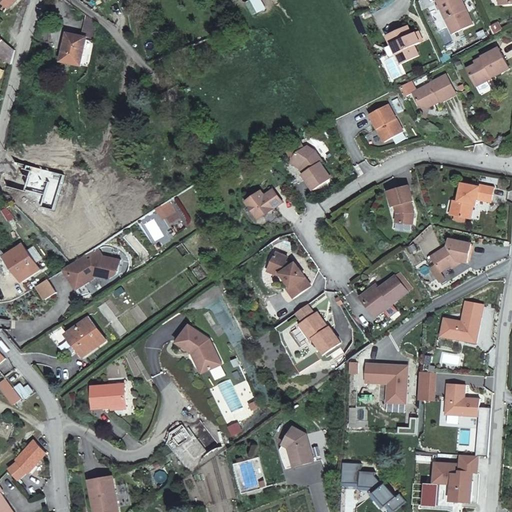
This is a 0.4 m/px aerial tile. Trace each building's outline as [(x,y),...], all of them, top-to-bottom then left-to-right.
[(0,0),(9,9),(17,0),(0,0)] [(434,0),(449,33),(468,24),(457,0),(434,0)] [(397,53),(402,63),(416,56),(412,45),(417,43),(413,33),(409,35),(405,26),(384,36),(388,45),(384,46),(389,56),(394,54),(397,53)] [(68,33),(62,61),(80,65),(86,37),(68,33)] [(0,54),(11,63),(15,49),(2,38),(0,37),(0,54)] [(483,58),(476,62),(467,66),(476,83),(509,67),(499,46),(482,55),(483,58)] [(398,64),(402,63),(397,53),(394,54),(398,64)] [(455,91),(445,70),(429,78),(430,79),(410,88),(416,100),(424,103),(430,99),(431,97),(436,95),(438,99),(455,91)] [(371,114),(386,141),(405,130),(389,103),(371,114)] [(308,171),(305,172),(303,174),(313,189),(331,177),(321,162),(323,161),(318,153),(314,155),(311,151),(308,145),(297,152),(296,154),(294,159),(304,166),(308,171)] [(302,168),(305,172),(308,171),(304,166),(294,159),(292,161),(302,168)] [(472,203),(475,204),(478,204),(480,198),(493,201),(496,187),(482,184),(482,186),(463,182),(460,201),(458,200),(455,214),(470,217),(472,203)] [(390,189),(395,204),(397,204),(400,214),(399,220),(415,222),(416,210),(413,199),(415,199),(411,183),(390,189)] [(264,216),(285,202),(275,188),(266,194),(263,191),(248,202),(257,215),(258,216),(264,216)] [(443,270),(453,264),(459,259),(464,261),(469,262),(473,243),(451,238),(451,244),(433,255),(443,270)] [(24,246),(6,257),(22,282),(40,271),(24,246)] [(71,264),(63,269),(73,285),(88,275),(96,277),(106,279),(114,274),(117,261),(101,256),(95,248),(71,264)] [(294,262),(295,261),(287,256),(288,253),(279,249),(272,265),(282,268),(293,283),(289,285),(296,294),(312,283),(300,265),(298,267),(294,262)] [(88,275),(73,285),(76,289),(96,277),(88,275)] [(396,275),(381,287),(382,289),(366,301),(378,316),(409,291),(397,276),(396,275)] [(382,289),(381,287),(378,284),(363,297),(366,301),(382,289)] [(481,317),(483,304),(465,301),(463,313),(481,317)] [(315,312),(308,302),(296,311),(303,321),(315,312)] [(318,310),(315,312),(303,321),(301,322),(302,323),(313,339),(314,337),(325,352),(337,343),(340,341),(341,340),(331,325),(330,326),(327,327),(324,322),(324,317),(319,310),(318,310)] [(462,321),(444,318),(441,336),(477,342),(481,317),(463,313),(462,321)] [(87,355),(109,340),(94,318),(72,333),(87,355)] [(208,339),(187,326),(176,343),(192,354),(194,352),(196,357),(195,359),(198,365),(210,369),(220,363),(208,339)] [(405,402),(407,365),(365,362),(364,380),(387,382),(385,401),(405,402)] [(419,400),(435,400),(436,373),(420,372),(419,400)] [(11,400),(15,404),(23,399),(7,378),(0,383),(11,400)] [(94,408),(127,405),(125,383),(92,386),(94,408)] [(466,384),(448,383),(447,414),(449,414),(460,415),(480,416),(480,413),(482,413),(480,448),(491,448),(494,407),(483,406),(483,408),(480,408),(481,398),(465,397),(466,384)] [(460,424),(460,415),(449,414),(448,424),(460,424)] [(290,430),(279,448),(286,451),(292,470),(311,464),(305,439),(290,430)] [(48,451),(37,439),(10,469),(19,480),(29,471),(30,472),(48,451)] [(279,448),(277,452),(283,472),(292,470),(286,451),(279,448)] [(480,448),(480,456),(490,456),(491,448),(480,448)] [(478,472),(479,456),(461,455),(461,464),(435,463),(434,483),(452,484),(452,493),(459,494),(458,502),(472,503),(473,481),(468,480),(468,472),(474,472),(478,472)] [(238,471),(248,468),(246,463),(230,468),(239,498),(255,493),(253,488),(244,491),(238,471)] [(108,511),(121,509),(115,472),(92,476),(96,497),(100,496),(102,511),(108,511)] [(0,485),(0,511),(15,511),(3,493),(4,492),(0,485)]
